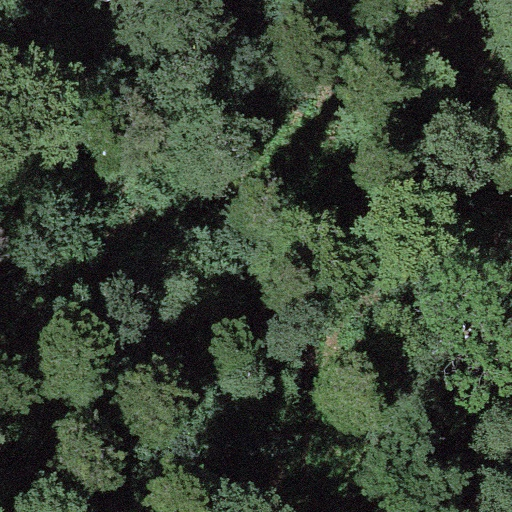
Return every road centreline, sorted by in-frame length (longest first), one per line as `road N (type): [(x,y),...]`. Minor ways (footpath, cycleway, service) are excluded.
road 1 (motorway): [(31,0),(451,511)]
road 2 (motorway): [(511,118),(415,0)]
